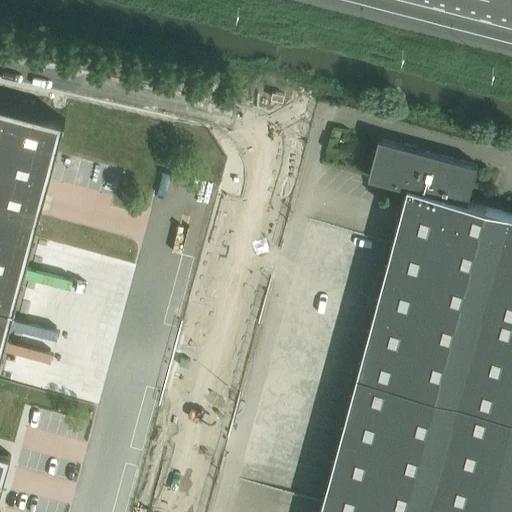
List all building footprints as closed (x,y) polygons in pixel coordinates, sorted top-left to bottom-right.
[(0,500),(11,455),(0,452),(0,364),(65,121),(0,103),(0,500)] [(412,147),(379,138),(369,177),(402,186),(412,147)] [(445,156),(412,147),(402,186),(408,188),(435,195),(445,156)] [(467,204),(468,202),(478,165),(445,156),(435,195),(467,204)] [(435,195),(408,188),(320,511),(511,511),(511,214),(468,202),(467,204),(435,195)]
